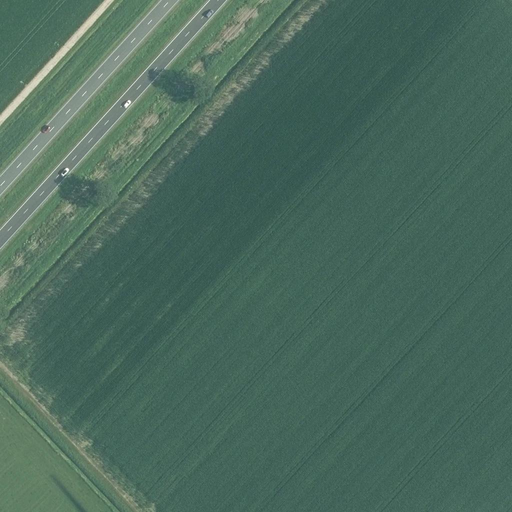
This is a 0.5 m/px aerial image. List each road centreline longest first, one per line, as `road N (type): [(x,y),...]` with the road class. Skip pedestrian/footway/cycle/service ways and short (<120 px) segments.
road 1 (trunk): [(0,240),(220,0)]
road 2 (trunk): [(172,0),(0,189)]
